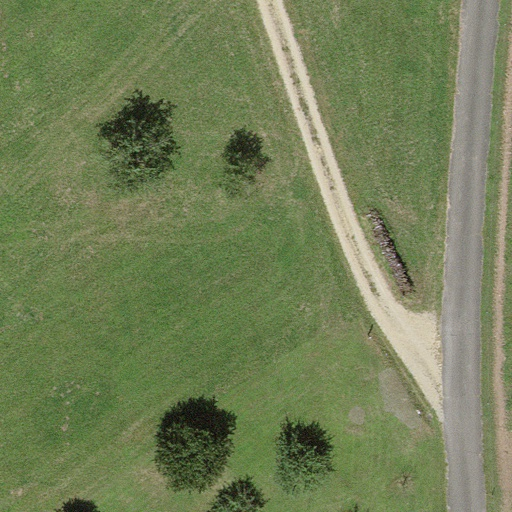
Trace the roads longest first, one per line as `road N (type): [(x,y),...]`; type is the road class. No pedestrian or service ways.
road 1 (unclassified): [(452,511),(458,210),(480,0)]
road 2 (track): [(257,0),(364,294),(449,427)]
